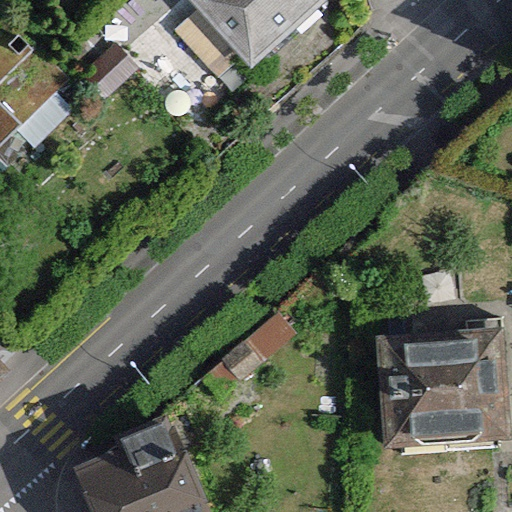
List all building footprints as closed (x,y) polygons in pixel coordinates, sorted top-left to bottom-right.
[(342,0),(207,0),(198,9),(273,88),(354,12),(342,0)] [(0,93),(0,165),(36,132),(0,93)] [(511,312),(385,317),(390,446),(511,441),(511,312)] [(0,353),(0,381),(14,369),(0,353)] [(225,511),(183,412),(76,458),(99,511),(225,511)]
